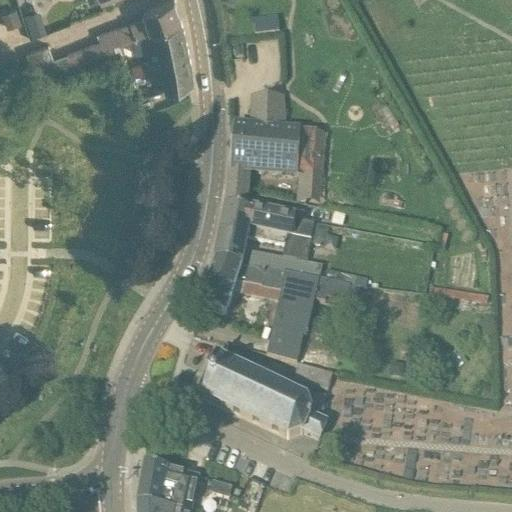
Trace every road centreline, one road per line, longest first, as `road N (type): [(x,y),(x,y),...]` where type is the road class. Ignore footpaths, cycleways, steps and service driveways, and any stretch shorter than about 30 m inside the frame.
road 1 (residential): [(125,389),(142,343),(188,268),(205,212),(212,103),(197,0)]
road 2 (unclassified): [(511,510),(376,495),(125,389)]
